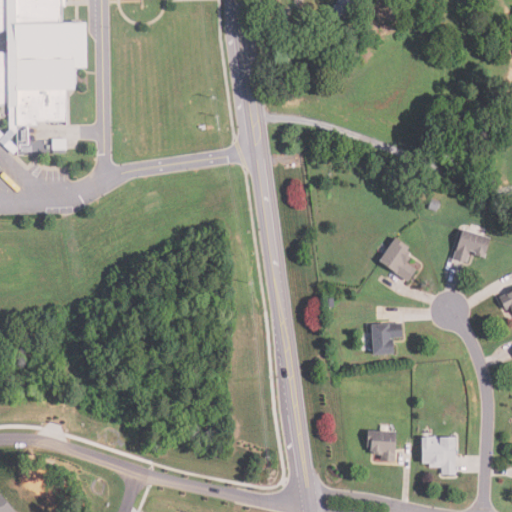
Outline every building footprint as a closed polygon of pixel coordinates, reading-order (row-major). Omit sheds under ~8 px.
[(2,33),(0,33),(0,0),(58,0),(58,26),(80,26),(83,69),(70,69),(70,91),(63,91),(63,123),(35,123),(35,127),(7,128),(6,103),(0,104),(0,54),(2,54),(2,33)] [(334,20),(331,6),(337,4),(336,0),(353,0),(356,16),(334,20)] [(366,26),(360,28),(358,21),(364,19),(366,26)] [(435,211),(427,208),(430,198),(438,201),(435,211)] [(488,237),(482,258),(473,254),(473,252),(469,250),(465,263),(451,258),(460,228),(488,237)] [(413,268),(406,280),(376,261),(392,236),(408,247),(406,250),(408,252),(406,254),(408,256),(404,262),(413,268)] [(511,315),(508,308),(503,311),(495,297),(511,287),(511,315)] [(398,323),(399,336),(391,337),(391,352),(370,354),(368,324),(398,323)] [(395,431),(393,461),(378,460),(379,455),(372,455),(372,451),(368,451),(369,447),(364,447),(365,429),(395,431)] [(452,475),(438,475),(439,468),(426,468),(426,465),(417,465),(418,436),(428,436),(428,441),(436,441),(436,435),(454,436),(452,475)] [(22,511),(0,511),(0,489),(2,488),(22,511)]
